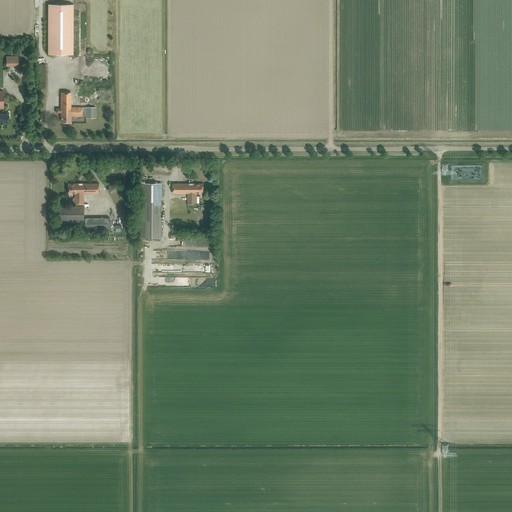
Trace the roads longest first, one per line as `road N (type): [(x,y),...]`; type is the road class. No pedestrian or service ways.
road 1 (unclassified): [(0,149),(511,148)]
road 2 (unknown): [(437,148),(437,511)]
